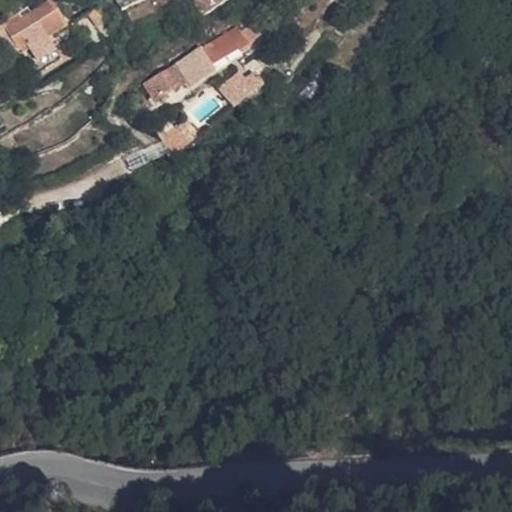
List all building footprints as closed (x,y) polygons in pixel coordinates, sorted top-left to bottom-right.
[(51,18),(66,10),(60,0),(38,0),(8,16),(18,36),(26,31),(30,38),(35,50),(59,37),(53,25),(51,18)] [(51,18),(53,25),(69,16),(66,10),(51,18)] [(0,20),(0,21),(10,40),(18,36),(8,16),(0,20)] [(225,77),(220,71),(256,44),(244,28),(159,92),(174,113),(225,77)] [(18,36),(21,42),(30,38),(26,31),(18,36)] [(235,108),(263,83),(246,64),(218,90),(235,108)] [(179,126),(161,133),(168,151),(186,145),(179,126)]
